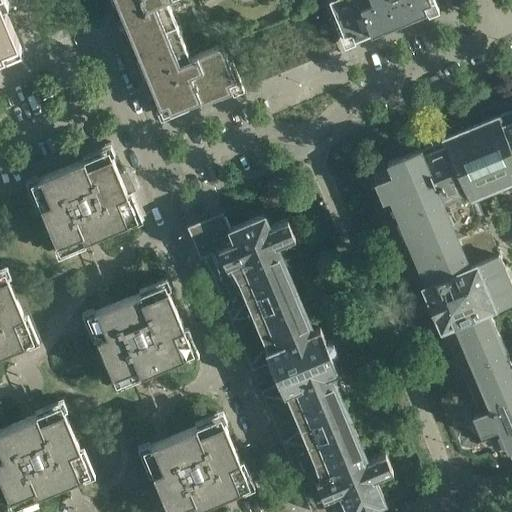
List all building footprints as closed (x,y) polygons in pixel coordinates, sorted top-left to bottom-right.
[(6,10),(3,4),(9,1),(8,0),(0,0),(0,56),(6,54),(4,48),(19,42),(6,10)] [(116,0),(121,11),(132,38),(176,21),(167,0),(116,0)] [(430,0),(329,0),(344,36),(351,32),(354,40),(427,10),(424,3),(430,0)] [(240,87),(223,46),(222,44),(191,56),(176,21),(132,38),(147,76),(160,105),(167,103),(170,110),(199,98),(201,103),(240,87)] [(511,361),(489,306),(511,296),(511,281),(511,280),(509,271),(505,263),(504,263),(498,250),(497,250),(474,195),(511,178),(511,109),(445,137),(445,138),(422,148),(421,147),(387,161),(392,173),(376,180),(383,197),(374,201),(401,264),(416,257),(426,280),(423,282),(428,295),(427,295),(432,307),(435,314),(436,313),(441,326),(445,325),(480,410),(473,413),(481,431),(498,424),(508,447),(507,447),(511,459),(511,361)] [(135,211),(128,193),(133,191),(132,189),(131,189),(127,180),(124,172),(120,173),(112,155),(105,158),(102,151),(31,180),(60,250),(98,235),(131,221),(128,214),(135,211)] [(339,370),(334,360),(332,355),(333,354),(331,348),(327,339),(326,339),(320,325),(312,328),(277,243),(295,235),(287,217),(269,225),(264,213),(231,227),(224,212),(219,214),(189,226),(199,251),(201,250),(206,248),(253,360),(268,354),(271,361),(270,361),(274,370),(277,380),(279,379),(281,385),(266,391),(315,511),(319,511),(345,501),(350,511),(357,510),(357,511),(374,511),(381,509),(377,501),(384,498),(374,476),(393,468),(385,450),(367,458),(331,373),(339,370)] [(35,340),(5,270),(0,272),(0,354),(6,352),(35,340)] [(192,344),(184,327),(189,325),(188,323),(187,323),(184,315),(180,305),(176,307),(168,289),(161,292),(158,284),(87,314),(97,338),(117,384),(142,373),(154,368),(187,354),(184,347),(192,344)] [(75,437),(62,403),(40,412),(0,428),(0,481),(2,480),(10,499),(17,496),(20,503),(57,488),(78,479),(91,473),(75,437)] [(248,477),(240,460),(245,458),(244,456),(243,456),(240,447),(236,439),(232,440),(224,422),(217,425),(214,418),(160,440),(143,447),(170,511),(185,511),(243,488),(240,480),(248,477)]
